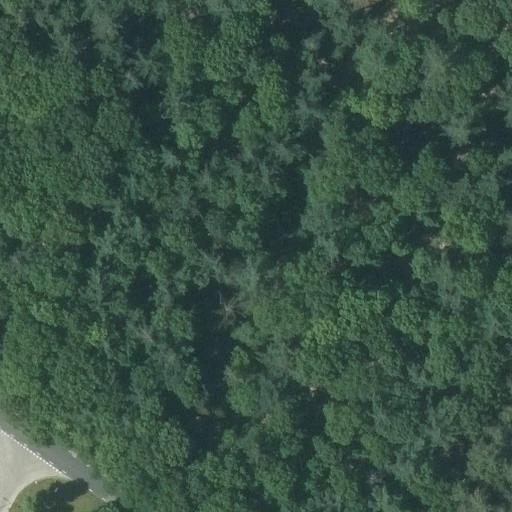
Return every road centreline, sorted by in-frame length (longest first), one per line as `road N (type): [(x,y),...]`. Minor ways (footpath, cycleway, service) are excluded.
road 1 (track): [(0,395),(92,234),(180,20)]
road 2 (track): [(511,149),(486,163),(356,96),(254,77),(180,20),(188,0)]
road 3 (tertiary): [(141,511),(0,413)]
